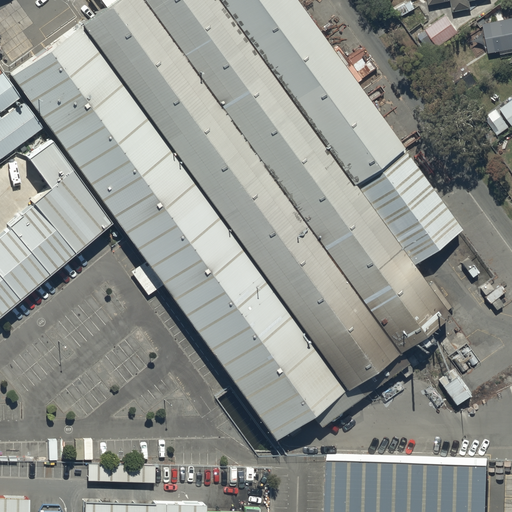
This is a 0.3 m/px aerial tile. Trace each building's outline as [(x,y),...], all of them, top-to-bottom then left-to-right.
[(47,125),(272,435),(448,308),(411,256),(456,223),(293,0),(99,0),(6,67),(47,125)] [(428,0),(429,2),(441,0),(450,0),(452,9),(471,5),(469,0),(428,0)] [(445,13),(418,34),(429,49),(437,42),(439,45),(459,31),(445,13)] [(511,16),(483,22),(488,51),(499,49),(499,52),(511,49),(511,16)] [(0,158),(47,125),(6,67),(0,71),(0,158)] [(511,98),(498,109),(496,106),(484,115),(498,134),(511,123),(511,98)] [(0,309),(109,219),(49,138),(23,156),(42,185),(26,197),(30,203),(7,221),(10,225),(0,232),(0,309)] [(473,511),(475,448),(320,444),(318,511),(473,511)] [(153,464),(87,462),(87,478),(153,481),(153,464)] [(24,511),(25,495),(0,494),(0,511),(24,511)] [(202,511),(203,500),(81,497),(80,511),(202,511)] [(255,511),(256,502),(203,500),(202,511),(255,511)]
